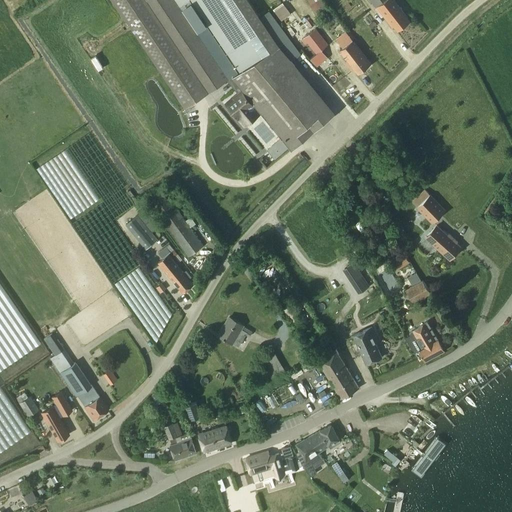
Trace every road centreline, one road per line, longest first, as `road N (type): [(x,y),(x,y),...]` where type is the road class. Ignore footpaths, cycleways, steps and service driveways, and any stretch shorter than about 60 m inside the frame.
road 1 (residential): [(113,422),(168,361),(253,229),(480,0)]
road 2 (tertiary): [(163,486),(447,359),(511,304)]
road 3 (unknown): [(348,131),(256,12)]
